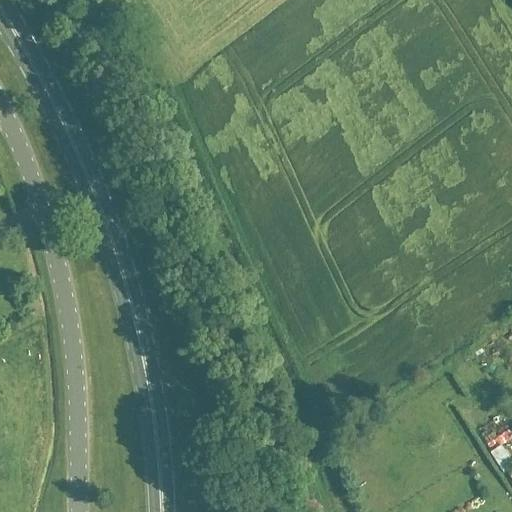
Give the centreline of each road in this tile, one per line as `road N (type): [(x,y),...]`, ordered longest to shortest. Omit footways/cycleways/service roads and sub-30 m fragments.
road 1 (primary): [(158,511),(155,457),(122,299),(88,193),(0,23)]
road 2 (unclassified): [(76,511),(66,326),(48,242),(0,134)]
